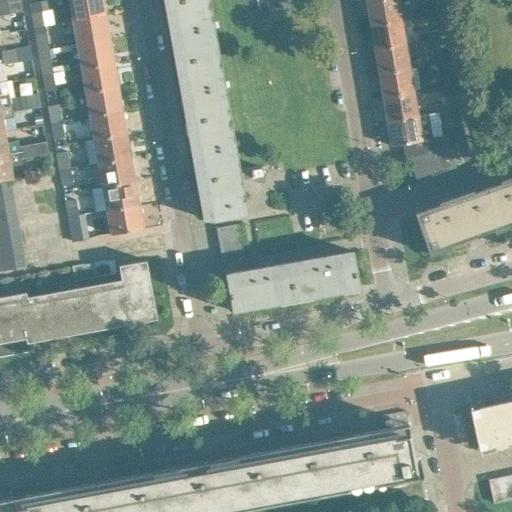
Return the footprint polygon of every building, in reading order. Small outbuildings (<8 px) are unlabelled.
[(0,0),(0,15),(9,14),(7,2),(6,0),(0,0)] [(23,11),(20,0),(18,0),(7,2),(9,14),(23,11)] [(51,9),(49,0),(29,4),(31,13),(42,11),(51,9)] [(105,15),(102,0),(69,0),(73,20),(105,15)] [(204,0),(165,0),(205,219),(215,220),(243,215),(237,180),(241,179),(259,182),(261,174),(263,174),(262,167),(261,167),(254,168),(241,170),(240,170),(235,171),(204,0)] [(402,20),(398,0),(372,0),(366,1),(370,25),(402,20)] [(44,26),(42,11),(31,13),(34,27),(44,26)] [(109,38),(105,15),(73,20),(66,21),(68,35),(75,34),(77,44),(109,38)] [(406,44),(402,20),(370,25),(374,49),(406,44)] [(47,42),(44,26),(34,27),(37,43),(47,42)] [(447,37),(446,28),(429,31),(431,40),(447,37)] [(449,45),(447,37),(431,40),(432,48),(449,45)] [(114,63),(109,38),(77,44),(82,68),(114,63)] [(410,69),(406,44),(374,49),(378,74),(410,69)] [(31,59),(29,46),(15,49),(17,61),(31,59)] [(17,61),(15,49),(1,51),(3,63),(17,61)] [(50,57),(39,59),(42,75),(53,74),(50,57)] [(118,86),(114,63),(82,68),(86,91),(118,86)] [(414,93),(410,69),(378,74),(383,98),(414,93)] [(55,89),(53,74),(42,75),(45,91),(55,89)] [(455,85),(454,76),(437,79),(439,88),(455,85)] [(457,93),(455,85),(439,88),(440,96),(457,93)] [(122,109),(118,86),(86,91),(90,115),(122,109)] [(11,99),(10,93),(0,94),(0,106),(12,105),(12,111),(26,108),(24,96),(11,99)] [(418,116),(414,93),(383,98),(387,122),(418,116)] [(40,106),(38,94),(24,96),(26,108),(40,106)] [(14,117),(12,111),(12,105),(0,106),(0,131),(4,131),(1,119),(14,117)] [(58,105),(48,107),(51,122),(61,120),(58,105)] [(126,133),(122,109),(90,115),(94,139),(126,133)] [(428,115),(418,116),(387,122),(391,146),(405,143),(408,159),(450,145),(448,135),(432,138),(428,115)] [(63,136),(61,120),(51,122),(54,138),(63,136)] [(6,142),(4,131),(0,131),(0,155),(20,152),(21,157),(34,155),(31,143),(19,146),(18,140),(6,142)] [(131,158),(126,133),(94,139),(99,163),(131,158)] [(465,139),(454,143),(462,165),(473,161),(465,139)] [(48,153),(45,141),(31,143),(34,155),(48,153)] [(462,165),(454,143),(443,147),(451,169),(462,165)] [(451,169),(443,147),(432,151),(440,173),(451,169)] [(440,173),(432,151),(421,155),(428,177),(440,173)] [(22,164),(21,157),(20,152),(0,155),(0,181),(12,179),(10,166),(22,164)] [(66,152),(56,154),(60,170),(69,169),(66,152)] [(428,177),(421,155),(410,159),(417,181),(428,177)] [(135,181),(131,158),(99,163),(103,187),(135,181)] [(72,184),(69,169),(60,170),(62,186),(72,184)] [(504,228),(511,225),(511,180),(490,188),(504,228)] [(139,204),(135,181),(103,187),(107,209),(139,204)] [(0,197),(10,195),(8,183),(0,184),(0,197)] [(430,254),(504,228),(490,188),(416,214),(430,254)] [(0,209),(13,207),(10,195),(0,197),(0,209)] [(98,196),(85,198),(89,221),(101,220),(98,196)] [(75,199),(65,201),(68,216),(77,214),(75,199)] [(143,229),(139,204),(107,209),(111,234),(143,229)] [(0,221),(15,219),(13,207),(0,209),(0,221)] [(87,238),(83,213),(77,214),(68,216),(72,241),(87,238)] [(0,233),(17,231),(15,219),(0,221),(0,233)] [(241,236),(239,224),(217,228),(219,240),(241,236)] [(0,245),(19,242),(17,231),(0,233),(0,245)] [(243,247),(241,236),(219,240),(221,251),(243,247)] [(0,258),(21,254),(19,242),(0,245),(0,258)] [(245,258),(243,247),(221,251),(223,262),(245,258)] [(359,288),(353,251),(289,263),(295,299),(359,288)] [(23,266),(21,255),(21,254),(0,258),(0,266),(1,270),(23,266)] [(83,264),(72,266),(75,281),(116,273),(114,259),(114,258),(113,258),(113,259),(104,261),(103,260),(92,262),(93,263),(83,265),(83,264)] [(247,270),(245,258),(223,262),(225,274),(228,274),(247,270)] [(157,319),(150,280),(146,261),(120,265),(123,286),(22,305),(21,300),(0,303),(0,356),(29,351),(28,342),(157,319)] [(295,299),(289,263),(247,270),(228,274),(232,296),(228,297),(231,311),(295,299)] [(511,401),(509,402),(508,397),(498,400),(499,404),(472,410),(471,405),(470,406),(479,447),(505,441),(506,445),(507,445),(507,441),(511,440),(511,401)] [(251,511),(250,507),(273,503),(274,509),(308,503),(307,497),(330,492),(331,499),(365,493),(363,486),(386,482),(388,488),(406,485),(404,479),(419,476),(409,423),(0,498),(0,511),(251,511)] [(511,499),(511,474),(501,477),(506,501),(511,499)] [(506,501),(501,477),(489,480),(494,503),(506,501)]
